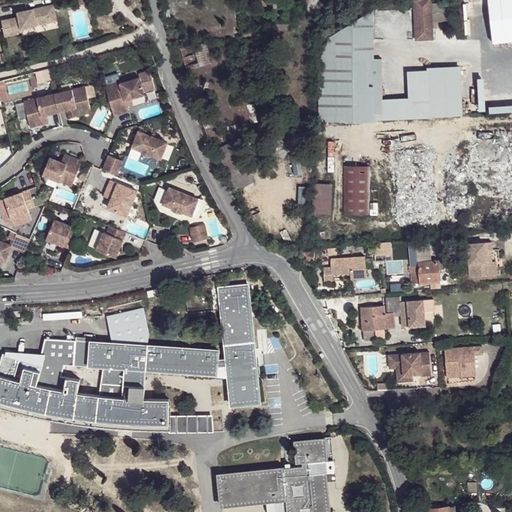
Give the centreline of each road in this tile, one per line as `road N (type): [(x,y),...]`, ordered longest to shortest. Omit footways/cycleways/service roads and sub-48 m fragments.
road 1 (unclassified): [(250,251),(287,274),(361,399),(403,511)]
road 2 (unclassified): [(154,0),(194,135),(250,251)]
road 3 (residential): [(250,251),(106,286),(0,294)]
road 4 (unknown): [(160,30),(0,72)]
